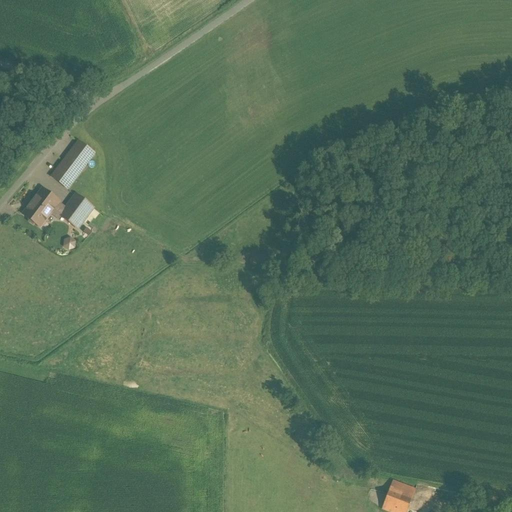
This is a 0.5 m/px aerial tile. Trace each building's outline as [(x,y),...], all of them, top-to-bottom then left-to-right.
[(77,142),(48,179),(69,195),(98,157),(77,142)] [(41,189),(20,215),(41,232),(51,218),(62,204),(41,189)] [(96,211),(74,195),(67,207),(62,204),(51,218),(78,235),(96,211)] [(64,241),(66,251),(76,249),(74,239),(64,241)] [(388,487),(380,510),(385,511),(408,511),(413,495),(388,487)]
